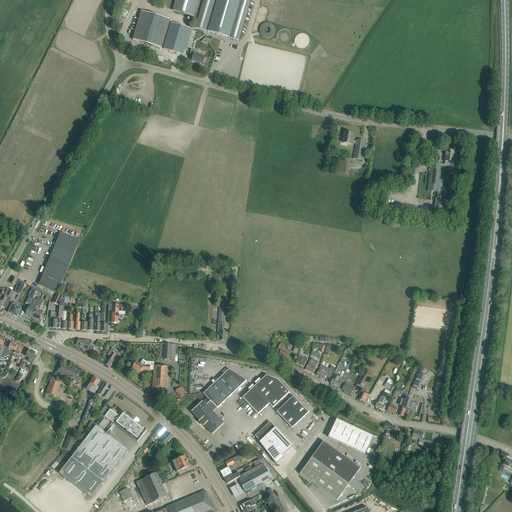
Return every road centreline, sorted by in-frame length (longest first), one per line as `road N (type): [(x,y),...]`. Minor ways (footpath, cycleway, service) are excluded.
road 1 (primary): [(457,511),(496,224),(504,0)]
road 2 (unclassified): [(511,452),(361,408),(259,351),(64,335),(55,346)]
road 3 (unclassified): [(511,138),(334,116),(117,65)]
road 4 (unclassified): [(0,286),(117,65)]
road 5 (tertiary): [(234,511),(190,442),(156,408),(55,346)]
